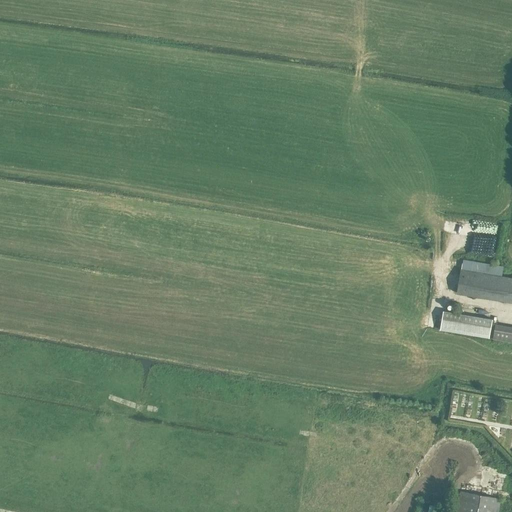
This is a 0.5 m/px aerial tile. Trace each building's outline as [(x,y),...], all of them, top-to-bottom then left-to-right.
[(462,270),(502,276),(504,266),(464,260),(462,270)] [(511,278),(502,276),(462,270),(461,269),(457,294),(511,303),(511,278)] [(493,320),(443,312),(440,330),(489,339),(493,320)] [(511,327),(496,324),(493,340),(511,342),(511,327)] [(461,491),(457,511),(497,511),(500,498),(461,491)]
